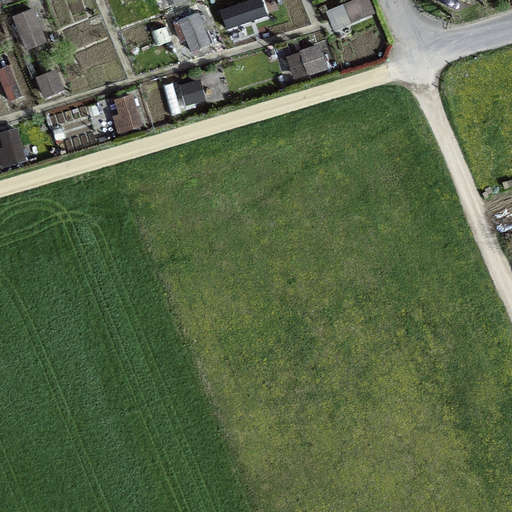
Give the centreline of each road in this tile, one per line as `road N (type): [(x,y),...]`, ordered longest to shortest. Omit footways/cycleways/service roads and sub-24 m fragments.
road 1 (track): [(0,187),(389,73),(418,55)]
road 2 (track): [(0,120),(315,25),(307,3)]
road 3 (track): [(511,297),(418,55)]
